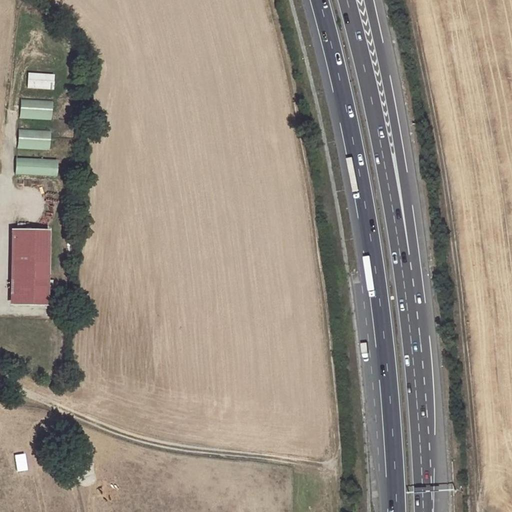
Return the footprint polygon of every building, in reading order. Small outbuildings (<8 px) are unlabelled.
[(52,75),(25,74),(23,89),(51,91),(52,75)] [(50,105),(18,103),(17,121),(48,122),(50,105)] [(45,149),(46,132),(15,131),(14,148),(45,149)] [(53,161),(11,159),(10,174),(52,177),(53,161)] [(47,232),(9,229),(5,304),(42,307),(47,232)]
